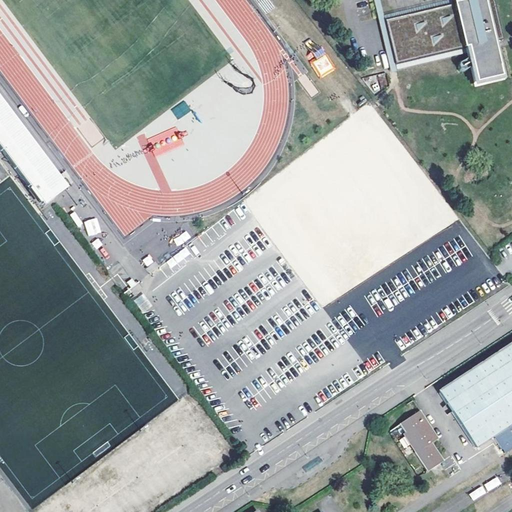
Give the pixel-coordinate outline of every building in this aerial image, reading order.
[(380,0),(402,74),(408,72),(406,66),(394,22),(387,0),(380,0)] [(469,0),(465,1),(394,22),(406,66),(478,45),(503,38),(511,35),(511,29),(503,0),(469,0)] [(478,45),(488,80),(511,72),(511,66),(503,38),(478,45)] [(320,79),(335,69),(322,47),(306,57),(320,79)] [(311,97),(317,93),(306,74),(300,78),(311,97)] [(0,139),(46,201),(50,198),(67,185),(0,95),(0,139)] [(172,110),(179,118),(190,110),(183,101),(172,110)] [(260,218),(319,309),(456,221),(400,135),(389,142),(389,141),(375,150),(380,158),(353,174),(354,175),(344,181),(342,178),(332,185),(323,171),(318,174),(321,177),(309,184),(297,191),(299,193),(260,218)] [(74,212),(70,214),(77,226),(81,224),(74,212)] [(88,236),(101,232),(96,217),(83,221),(88,236)] [(144,268),(147,272),(163,261),(159,257),(144,268)] [(134,283),(130,278),(125,281),(129,287),(134,283)] [(143,313),(152,306),(143,293),(133,300),(143,313)] [(511,349),(441,396),(476,451),(494,440),(506,458),(511,453),(511,349)] [(418,453),(415,455),(428,475),(444,465),(432,446),(438,442),(420,414),(401,426),(406,435),(418,453)] [(418,453),(406,435),(403,436),(415,455),(418,453)] [(498,477),(484,483),(488,491),(501,484),(498,477)] [(473,500),(486,493),(482,486),(469,493),(473,500)]
